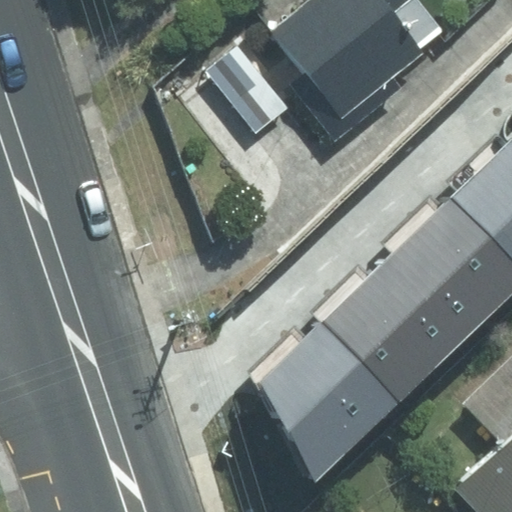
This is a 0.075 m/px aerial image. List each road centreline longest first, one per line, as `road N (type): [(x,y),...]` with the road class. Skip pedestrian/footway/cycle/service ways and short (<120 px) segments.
road 1 (secondary): [(60,295),(162,511)]
road 2 (secondary): [(109,511),(60,295)]
road 3 (secondary): [(0,113),(60,295)]
